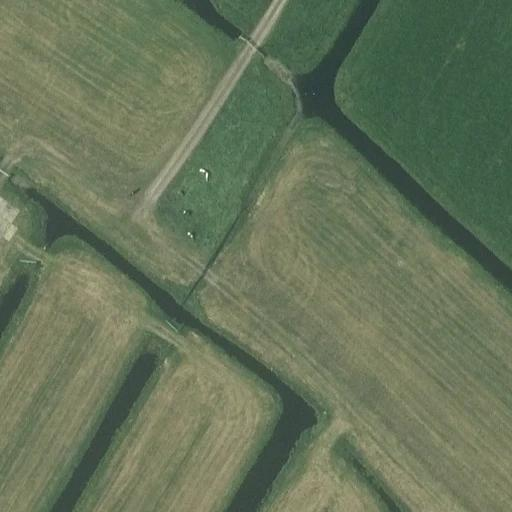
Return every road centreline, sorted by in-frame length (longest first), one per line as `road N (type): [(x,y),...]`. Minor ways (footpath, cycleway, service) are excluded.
road 1 (track): [(458,511),(252,312),(159,234),(0,132)]
road 2 (track): [(287,0),(137,220)]
